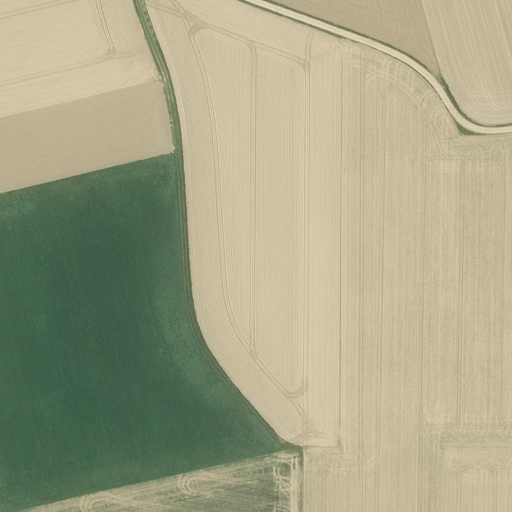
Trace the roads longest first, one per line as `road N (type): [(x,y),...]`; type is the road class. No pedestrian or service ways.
road 1 (track): [(137,0),(170,98),(191,323),(209,360),(283,448)]
road 2 (track): [(511,127),(464,125),(414,64),(251,0)]
